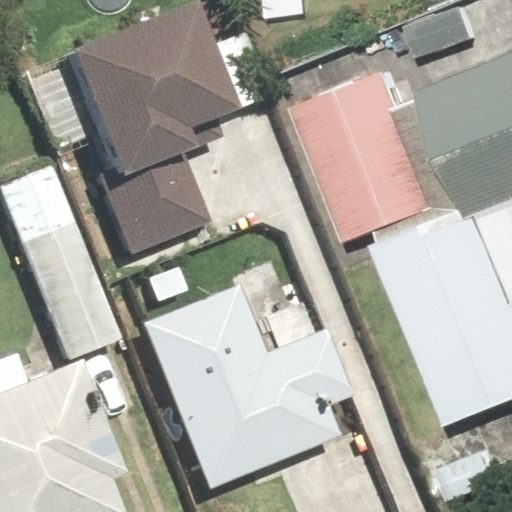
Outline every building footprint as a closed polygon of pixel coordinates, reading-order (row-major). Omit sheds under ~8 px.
[(214,43),(195,0),(188,0),(20,70),(55,155),(85,143),(131,251),(206,220),(179,153),(192,148),(184,129),(268,94),(242,31),(214,43)] [(490,38),(475,0),(470,0),(405,25),(420,65),(490,38)] [(511,57),(416,96),(498,297),(511,291),(511,57)] [(387,70),(317,98),(369,225),(438,197),(387,70)] [(50,164),(0,183),(0,189),(68,359),(120,338),(50,164)] [(511,353),(456,216),(371,250),(442,425),(511,397),(511,353)] [(231,282),(137,323),(208,489),(336,434),(322,403),(349,391),(323,329),(262,355),(231,282)] [(78,360),(0,391),(0,511),(123,511),(109,477),(123,471),(78,360)]
